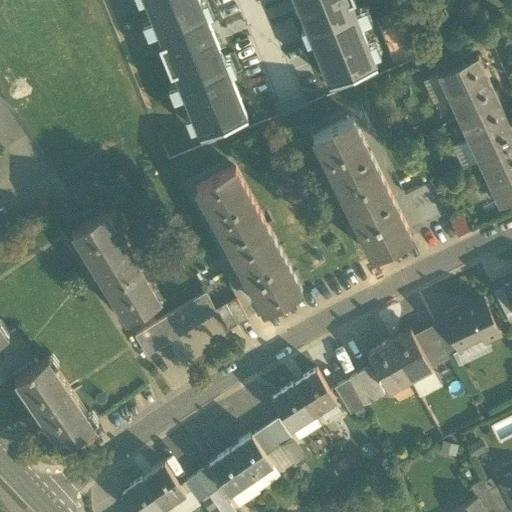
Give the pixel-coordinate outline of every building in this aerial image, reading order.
[(201,0),(145,0),(162,40),(158,41),(170,72),(174,70),(191,112),(195,110),(203,131),(247,114),(201,0)] [(295,0),(329,81),(373,63),(364,42),(368,41),(351,0),(295,0)] [(436,0),(433,13),(449,17),(453,0),(436,0)] [(438,72),(448,93),(488,75),(478,53),(438,72)] [(433,100),(448,93),(438,72),(423,79),(433,100)] [(448,93),(459,115),(498,96),(488,75),(448,93)] [(299,93),(277,102),(274,103),(278,115),(307,104),(302,92),(299,93)] [(459,115),(469,136),(508,118),(498,96),(459,115)] [(314,135),(372,255),(411,237),(354,116),(314,135)] [(469,136),(479,158),(511,142),(511,126),(508,118),(469,136)] [(463,166),(479,158),(469,136),(452,144),(463,166)] [(511,142),(479,158),(489,180),(511,169),(511,142)] [(196,186),(263,308),(302,287),(234,164),(196,186)] [(511,197),(511,169),(489,180),(500,203),(511,197)] [(71,227),(125,317),(161,295),(107,206),(71,227)] [(449,216),(458,235),(470,229),(461,211),(449,216)] [(493,289),(508,318),(511,316),(511,299),(504,283),(493,289)] [(134,333),(146,353),(217,311),(206,290),(134,333)] [(444,316),(460,346),(461,345),(459,341),(479,332),(482,339),(487,337),(498,331),(481,294),(466,301),(468,304),(458,309),(457,306),(443,313),(444,316)] [(215,307),(227,328),(247,316),(236,295),(215,307)] [(433,321),(448,352),(452,350),(460,346),(444,316),(433,321)] [(413,332),(431,365),(450,355),(448,352),(433,321),(413,332)] [(0,335),(9,330),(7,328),(3,331),(0,325),(0,335)] [(410,326),(389,338),(410,377),(431,365),(413,332),(410,326)] [(491,346),(487,337),(482,339),(479,332),(459,341),(461,345),(460,346),(452,350),(458,363),(491,346)] [(388,389),(410,377),(389,338),(366,350),(388,389)] [(60,442),(61,443),(96,420),(95,419),(94,420),(50,353),(51,353),(50,351),(15,374),(16,375),(17,375),(61,441),(60,442)] [(368,365),(347,376),(362,403),(383,392),(368,365)] [(431,365),(410,377),(420,395),(441,383),(431,365)] [(314,366),(293,379),(312,410),(333,397),(314,366)] [(348,411),(362,403),(347,376),(333,384),(348,411)] [(289,424),(312,410),(293,379),(270,394),(289,424)] [(312,410),(319,421),(340,408),(333,397),(312,410)] [(312,410),(289,424),(298,437),(321,423),(319,421),(312,410)] [(275,415),(266,421),(279,441),(288,435),(275,415)] [(268,449),(279,441),(266,421),(255,429),(268,449)] [(250,432),(230,446),(250,476),(270,462),(263,452),(250,432)] [(279,441),(293,460),(294,462),(305,454),(291,433),(288,435),(279,441)] [(481,436),(465,444),(472,457),(488,448),(481,436)] [(458,442),(442,438),(439,449),(455,454),(458,442)] [(270,462),(276,471),(293,460),(279,441),(268,449),(263,452),(270,462)] [(229,490),(250,476),(230,446),(207,462),(227,491),(229,490)] [(163,460),(143,474),(163,504),(183,490),(177,482),(163,460)] [(250,476),(258,488),(278,474),(276,471),(270,462),(250,476)] [(202,465),(194,471),(207,491),(216,485),(202,465)] [(196,499),(207,491),(194,471),(182,479),(196,499)] [(136,511),(151,511),(163,504),(143,474),(121,489),(135,511),(136,511)] [(250,476),(229,490),(238,504),(260,490),(258,488),(250,476)] [(511,503),(511,476),(501,482),(510,501),(511,503)] [(478,494),(487,511),(502,511),(499,507),(488,488),(482,477),(470,484),(476,495),(478,494)] [(163,504),(168,511),(186,511),(199,503),(196,499),(182,479),(177,482),(183,490),(163,504)] [(510,501),(501,482),(488,488),(499,507),(510,501)] [(216,485),(207,491),(221,511),(233,511),(235,511),(216,485)] [(487,511),(478,494),(476,495),(457,505),(460,511),(487,511)]
